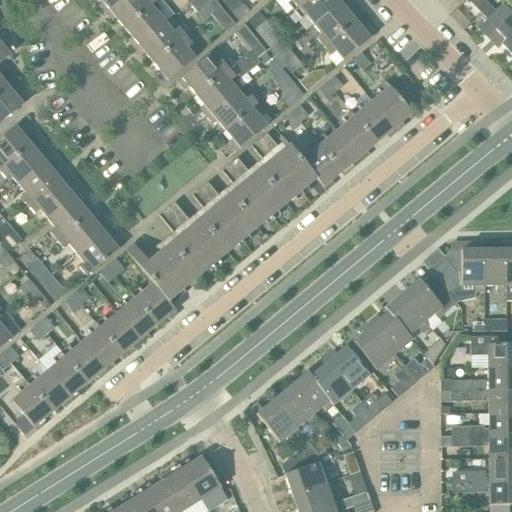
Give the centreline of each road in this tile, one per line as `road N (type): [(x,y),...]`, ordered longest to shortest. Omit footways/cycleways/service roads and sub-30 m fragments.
road 1 (residential): [(148,424),(122,388),(479,94)]
road 2 (tertiary): [(192,397),(511,134)]
road 3 (residential): [(160,155),(27,0)]
road 4 (tertiary): [(10,511),(148,424)]
road 5 (residential): [(258,511),(245,476),(192,397)]
road 6 (residential): [(398,0),(479,94)]
